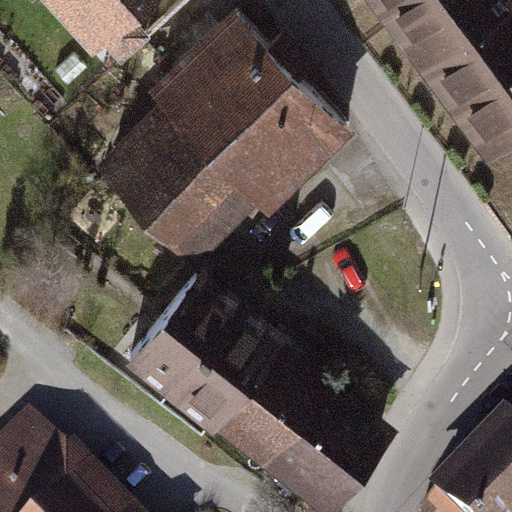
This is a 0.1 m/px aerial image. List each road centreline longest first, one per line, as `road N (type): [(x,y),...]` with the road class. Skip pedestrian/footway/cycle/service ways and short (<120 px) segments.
road 1 (residential): [(299,0),(414,149),(511,298)]
road 2 (residential): [(0,323),(39,360),(266,511)]
road 3 (residential): [(511,329),(394,511)]
